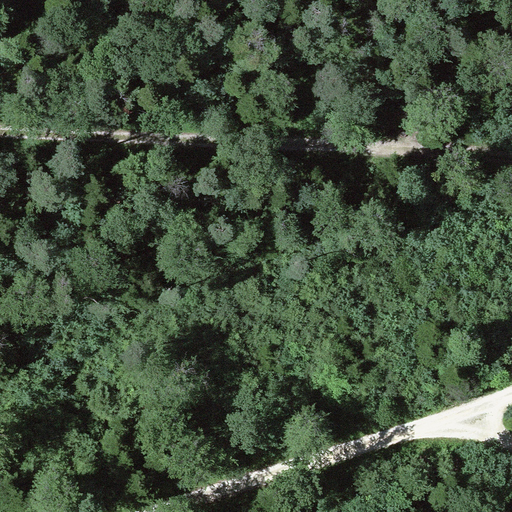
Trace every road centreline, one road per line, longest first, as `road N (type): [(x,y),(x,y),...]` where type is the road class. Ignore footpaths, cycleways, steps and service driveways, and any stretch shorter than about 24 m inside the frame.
road 1 (track): [(511,162),(316,145),(0,135)]
road 2 (track): [(427,423),(157,511)]
